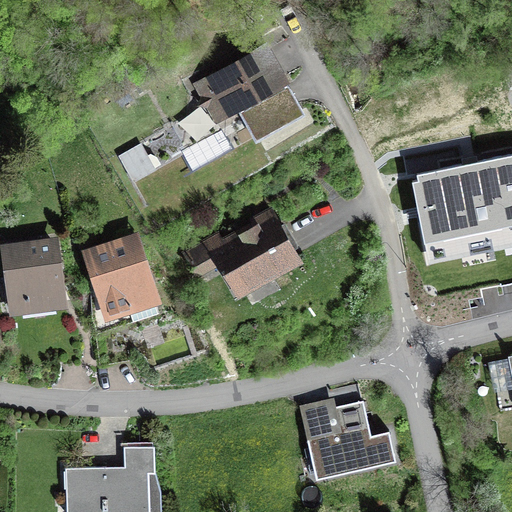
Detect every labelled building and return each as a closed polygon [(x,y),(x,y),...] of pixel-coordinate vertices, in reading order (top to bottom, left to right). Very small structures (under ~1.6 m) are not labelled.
[(268,45),(193,86),(216,128),(238,116),(255,146),(305,119),(288,88),(291,87),(268,45)] [(192,171),(232,149),(222,131),(182,154),(192,171)] [(156,172),(141,145),(118,157),(132,184),(156,172)] [(511,183),(433,200),(445,255),(511,241),(511,183)] [(218,228),(181,249),(195,274),(200,283),(207,279),(223,270),(234,290),(231,292),(234,297),(242,293),(246,300),(261,291),(257,284),(304,257),(273,202),(249,215),(251,219),(222,235),(218,228)] [(139,226),(81,245),(105,318),(130,309),(133,318),(159,310),(156,300),(163,298),(139,226)] [(59,231),(0,238),(0,241),(9,312),(22,310),(23,318),(57,314),(56,306),(68,304),(59,231)] [(479,392),(484,392),(487,388),(484,384),(479,384),(477,388),(479,392)] [(316,475),(397,456),(390,425),(371,429),(364,397),(337,403),(335,393),(299,402),(316,475)] [(65,465),(65,511),(150,511),(150,509),(162,508),(161,483),(156,467),(155,442),(124,444),(124,464),(65,465)]
